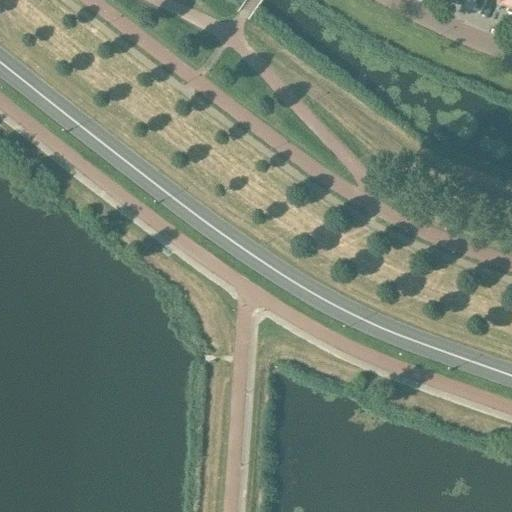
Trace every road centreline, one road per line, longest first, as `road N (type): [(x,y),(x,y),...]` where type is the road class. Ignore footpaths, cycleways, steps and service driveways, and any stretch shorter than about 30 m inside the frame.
road 1 (tertiary): [(511,376),(314,296),(189,212),(0,62)]
road 2 (residential): [(394,0),(511,52)]
